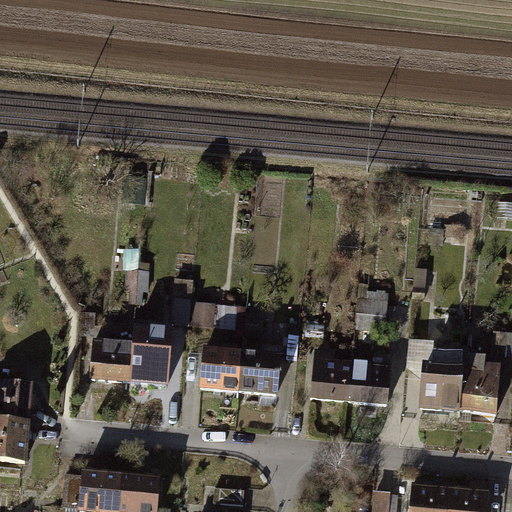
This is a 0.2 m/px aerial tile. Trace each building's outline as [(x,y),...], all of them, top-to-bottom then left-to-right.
[(365,294),(364,304),(382,305),(383,295),(365,294)] [(189,326),(191,304),(172,302),(169,324),(189,326)] [(380,330),(382,305),(364,304),(355,303),(353,328),(380,330)] [(214,306),(191,304),(189,326),(212,328),(214,306)] [(240,325),(241,311),(234,310),(232,324),(240,325)] [(258,324),(244,323),(243,336),(258,337),(258,324)] [(511,360),(511,335),(503,334),(501,360),(511,360)] [(90,380),(125,383),(128,346),(93,344),(90,380)] [(166,349),(128,346),(125,383),(163,386),(166,349)] [(196,390),(234,394),(237,355),(218,353),(219,347),(211,346),(210,352),(200,351),(196,390)] [(418,410),(455,412),(459,357),(430,354),(429,371),(421,370),(418,410)] [(277,358),(237,355),(234,394),(273,397),(277,358)] [(482,358),(459,357),(455,412),(494,415),(497,370),(481,369),(482,358)] [(308,401),(343,404),(347,365),(310,361),(308,401)] [(385,367),(347,365),(343,404),(383,406),(385,367)] [(0,384),(0,424),(24,427),(29,387),(0,384)] [(24,427),(0,424),(0,462),(20,464),(24,427)] [(75,511),(114,511),(117,477),(80,475),(79,480),(63,479),(61,508),(75,509),(75,511)] [(154,511),(157,480),(117,477),(114,511),(154,511)] [(407,511),(444,511),(446,488),(409,485),(407,511)] [(484,511),(486,491),(446,488),(444,511),(484,511)] [(241,507),(243,493),(213,490),(212,504),(241,507)] [(384,511),(386,497),(372,496),(371,511),(384,511)]
